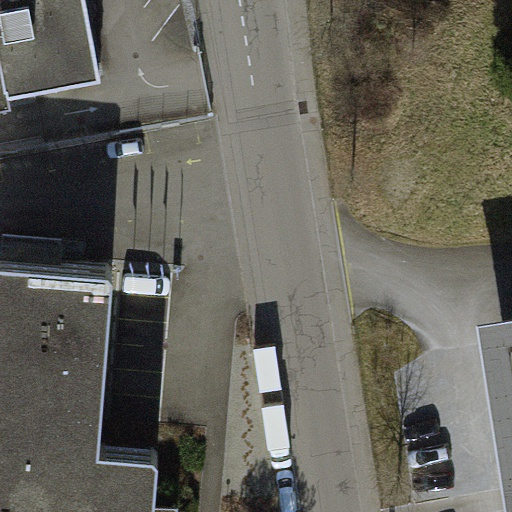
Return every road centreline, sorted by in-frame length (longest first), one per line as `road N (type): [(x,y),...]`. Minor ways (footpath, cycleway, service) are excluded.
road 1 (residential): [(242,0),(323,511)]
road 2 (unknown): [(0,212),(268,173)]
